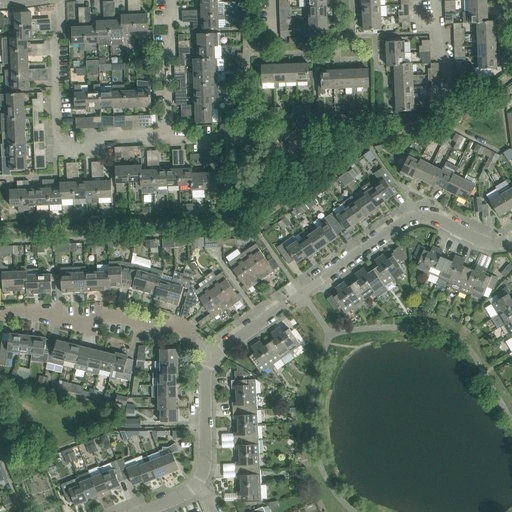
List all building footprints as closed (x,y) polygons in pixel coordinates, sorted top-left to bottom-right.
[(455,6),(453,6),(452,0),(444,1),(445,12),(456,12),(455,6)] [(468,0),(469,11),(487,10),(486,0),(468,0)] [(201,16),(224,15),(224,2),(201,3),(201,16)] [(362,17),(381,17),(381,5),(362,6),(362,17)] [(309,18),(327,17),(327,6),(308,7),(309,18)] [(488,22),(488,21),(487,10),(469,11),(469,23),(476,22),(477,22),(488,22)] [(15,26),(32,25),(31,12),(15,13),(15,26)] [(135,31),(138,31),(148,31),(147,14),(134,15),(135,31)] [(123,32),(135,31),(134,15),(122,15),(122,20),(122,32),(123,32)] [(219,28),(219,27),(225,27),(224,15),(201,16),(193,16),(193,19),(194,22),(195,29),(219,28)] [(327,17),(309,18),(309,29),(328,29),(327,17)] [(381,29),(381,19),(381,17),(362,17),(363,29),(381,29)] [(453,23),(453,29),(461,28),(461,23),(453,23),(453,18),(445,18),(445,24),(453,23)] [(99,38),(110,37),(110,20),(97,21),(97,26),(98,26),(98,38),(99,38)] [(123,37),(123,32),(122,32),(122,20),(110,20),(110,37),(123,37)] [(477,34),(495,33),(495,21),(488,21),(488,22),(477,22),(476,22),(477,34)] [(27,38),(32,38),(32,25),(15,26),(16,38),(27,38)] [(81,50),(86,50),(85,26),(72,27),(73,44),(81,43),(81,50)] [(99,43),(99,38),(98,38),(98,26),(97,26),(85,26),(86,50),(92,50),(92,43),(99,43)] [(198,47),(220,46),(220,33),(214,33),(197,34),(198,47)] [(477,45),(496,44),(495,33),(477,34),(477,45)] [(462,45),(462,41),(465,40),(465,34),(454,34),(454,46),(462,45)] [(28,50),(27,38),(16,38),(16,39),(11,39),(11,45),(5,45),(5,51),(11,51),(28,50)] [(430,52),(430,46),(430,40),(422,40),(422,46),(419,46),(419,52),(430,52)] [(405,52),(405,51),(404,41),(386,42),(386,53),(405,52)] [(478,56),(496,56),(496,44),(477,45),(478,56)] [(465,51),(462,51),(462,45),(454,46),(454,57),(465,57),(465,51)] [(215,58),(214,46),(220,46),(198,47),(198,59),(198,60),(210,59),(215,58)] [(12,63),(28,63),(28,50),(11,51),(12,63)] [(405,64),(405,52),(386,53),(387,66),(394,65),(405,64)] [(431,63),(430,58),(430,52),(419,52),(420,58),(422,58),(423,64),(431,63)] [(478,56),(478,66),(475,68),(475,67),(474,67),(479,80),(492,75),(491,75),(491,68),(497,68),(496,56),(478,56)] [(463,69),(463,64),(466,64),(465,57),(454,57),(455,69),(463,69)] [(210,60),(210,59),(198,60),(198,59),(193,59),(194,72),(218,71),(217,59),(210,60)] [(5,76),(29,75),(28,63),(12,63),(12,70),(5,70),(5,76)] [(285,82),(297,82),(296,63),(285,64),(285,82)] [(308,85),(313,85),(312,71),(308,71),(308,63),(296,63),(297,82),(308,81),(308,85)] [(394,76),(413,75),(413,63),(405,64),(394,65),(394,76)] [(263,88),(274,88),(273,64),(261,65),(262,83),(263,83),(263,88)] [(279,83),(285,82),(285,64),(273,64),(274,88),(275,88),(275,87),(279,87),(279,83)] [(357,93),(357,87),(369,87),(368,68),(356,69),(357,93)] [(333,88),(345,88),(344,69),(333,70),(333,88)] [(352,93),(357,93),(356,69),(344,69),(345,88),(352,88),(352,93)] [(322,89),(333,88),(333,70),(321,70),(322,89)] [(194,85),(211,84),(218,84),(218,71),(194,72),(194,85)] [(13,89),(29,88),(29,75),(5,76),(6,82),(12,81),(13,89)] [(395,88),(414,87),(413,75),(394,76),(395,88)] [(101,108),(100,85),(100,84),(94,84),(95,92),(88,92),(89,109),(101,108)] [(125,91),(124,91),(124,84),(112,85),(113,108),(126,107),(125,91)] [(195,97),(211,97),(211,84),(194,85),(195,97)] [(89,109),(88,92),(88,85),(75,86),(75,109),(89,109)] [(101,108),(113,108),(112,85),(100,85),(101,108)] [(440,97),(440,91),(439,86),(431,86),(432,91),(429,91),(429,98),(440,97)] [(395,99),(414,98),(414,87),(395,88),(395,99)] [(126,107),(138,107),(137,90),(125,91),(126,107)] [(137,90),(138,107),(151,106),(151,90),(137,90)] [(7,107),(24,106),(24,93),(0,94),(1,107),(7,106),(7,107)] [(195,110),(212,109),(211,97),(195,97),(195,110)] [(415,110),(414,100),(414,98),(395,99),(396,111),(415,110)] [(2,119),(25,118),(24,106),(7,107),(8,113),(1,114),(2,119)] [(196,123),(212,122),(218,122),(218,109),(212,109),(195,110),(196,123)] [(8,131),(25,131),(25,118),(2,119),(2,131),(8,131)] [(9,144),(26,143),(25,131),(8,131),(9,144)] [(422,136),(414,138),(415,142),(426,148),(431,139),(430,135),(422,136)] [(457,150),(464,137),(460,135),(456,143),(453,148),(457,150)] [(9,156),(26,156),(26,143),(9,144),(9,156)] [(374,147),(379,153),(382,151),(382,145),(382,144),(374,146),(374,147)] [(492,151),(485,148),(481,146),(477,153),(481,155),(482,153),(489,157),(492,151)] [(366,159),(372,153),(370,150),(363,155),(366,159)] [(499,155),(496,153),(492,151),(489,157),(483,170),(487,172),(489,168),(492,170),(499,155)] [(408,156),(408,157),(404,155),(400,157),(398,161),(399,165),(402,167),(399,173),(404,176),(405,174),(411,177),(420,159),(419,161),(408,156)] [(26,156),(9,156),(10,170),(27,169),(26,156)] [(423,180),(431,165),(420,159),(411,177),(416,179),(417,177),(423,180)] [(434,186),(446,161),(443,168),(442,168),(441,170),(431,165),(423,180),(434,186)] [(457,167),(453,165),(446,161),(434,186),(438,188),(439,186),(446,189),(457,167)] [(141,170),(142,170),(142,165),(128,166),(129,182),(130,189),(141,189),(141,187),(140,182),(141,182),(141,170)] [(123,183),(129,182),(128,166),(116,166),(116,183),(117,183),(117,190),(123,190),(123,183)] [(391,189),(395,186),(382,167),(374,173),(380,182),(375,186),(385,200),(395,193),(391,189)] [(466,174),(464,179),(454,174),(457,167),(446,189),(456,195),(467,174),(466,174)] [(191,173),(192,173),(192,168),(178,169),(179,186),(192,185),(191,173)] [(159,193),(166,192),(165,169),(153,170),(154,193),(155,193),(155,186),(159,186),(159,193)] [(167,186),(179,186),(178,169),(165,169),(166,192),(168,192),(167,186)] [(354,178),(357,175),(352,169),(349,171),(354,178)] [(143,193),(154,193),(153,170),(142,170),(141,170),(141,182),(140,182),(141,187),(141,189),(142,189),(143,193)] [(350,181),(354,178),(349,171),(345,174),(350,181)] [(204,173),(204,190),(218,189),(217,172),(204,173)] [(193,190),(204,190),(204,173),(192,173),(191,173),(192,185),(193,185),(193,190)] [(467,201),(475,185),(478,180),(467,174),(456,195),(467,201)] [(99,198),(112,197),(111,180),(98,181),(99,198)] [(79,198),(86,198),(86,181),(73,182),(74,205),(79,205),(79,198)] [(86,198),(99,198),(98,181),(86,181),(86,198)] [(333,190),(336,187),(331,181),(328,183),(333,190)] [(62,205),(74,205),(73,182),(60,183),(60,187),(61,187),(61,199),(62,199),(62,204),(62,205)] [(330,193),(333,190),(328,183),(324,186),(330,193)] [(379,205),(385,200),(375,186),(365,193),(376,209),(380,206),(379,205)] [(49,205),(62,204),(62,199),(61,199),(61,187),(60,187),(48,188),(49,205)] [(36,205),(49,205),(48,188),(35,189),(36,205)] [(510,210),(511,208),(511,191),(510,188),(500,194),(510,210)] [(24,212),(24,206),(23,189),(10,190),(11,206),(18,206),(18,212),(24,212)] [(24,206),(36,205),(35,189),(23,189),(24,206)] [(378,211),(376,209),(365,193),(366,195),(356,201),(352,195),(352,196),(366,216),(372,212),(373,214),(378,211)] [(499,216),(510,210),(500,194),(490,201),(499,216)] [(317,202),(313,197),(312,196),(300,205),(305,212),(317,202)] [(356,223),(366,216),(352,196),(342,202),(356,223)] [(482,211),(481,202),(481,197),(474,197),(475,212),(482,211)] [(350,227),(356,223),(342,202),(343,203),(333,210),(333,211),(329,214),(335,223),(339,220),(342,224),(347,232),(352,229),(350,227)] [(302,214),(305,212),(300,205),(297,208),(302,214)] [(331,226),(335,223),(329,214),(320,221),(323,225),(318,229),(328,243),(338,236),(331,226)] [(286,227),(290,224),(285,217),(281,220),(286,227)] [(283,229),(286,227),(281,220),(278,223),(283,229)] [(264,231),(265,230),(270,226),(266,222),(260,226),(264,231)] [(318,250),(328,243),(318,229),(308,236),(318,250)] [(308,236),(307,236),(304,231),(299,235),(302,239),(299,242),(298,240),(297,240),(309,259),(313,256),(312,254),(318,250),(308,236)] [(170,239),(165,239),(165,247),(170,247),(175,247),(174,239),(170,239)] [(309,259),(297,240),(287,247),(283,243),(277,247),(283,256),(289,252),(296,262),(306,256),(309,259)] [(64,251),(72,251),(72,243),(64,243),(64,251)] [(252,267),(265,258),(255,244),(242,253),(252,267)] [(430,252),(424,250),(425,247),(419,245),(413,257),(419,260),(416,268),(425,271),(424,274),(426,275),(437,248),(433,246),(430,252)] [(9,253),(13,253),(13,246),(0,246),(0,278),(2,278),(3,291),(5,291),(5,293),(10,293),(10,291),(15,291),(14,271),(8,271),(8,267),(7,267),(5,266),(4,265),(2,263),(1,262),(1,261),(1,260),(1,258),(2,257),(4,255),(5,254),(6,254),(9,253)] [(379,257),(396,281),(398,280),(397,277),(404,272),(398,263),(407,258),(399,247),(393,250),(394,252),(391,254),(392,256),(387,259),(384,254),(379,257)] [(436,282),(445,258),(440,256),(443,250),(437,248),(426,275),(429,276),(428,279),(436,282)] [(238,277),(252,267),(242,253),(228,263),(238,277)] [(448,284),(459,257),(455,255),(452,261),(445,258),(436,282),(445,286),(446,283),(448,284)] [(394,283),(396,281),(379,257),(374,260),(378,266),(373,269),(385,286),(392,281),(394,283)] [(458,291),(468,268),(462,265),(465,259),(459,257),(448,284),(451,285),(450,287),(451,288),(458,291)] [(144,292),(151,268),(150,268),(150,261),(142,258),(140,265),(139,265),(133,285),(132,288),(144,292)] [(281,269),(277,262),(274,264),(271,259),(268,261),(265,258),(252,267),(261,280),(274,271),(275,273),(281,269)] [(133,285),(139,265),(120,261),(121,267),(109,267),(110,291),(111,290),(111,286),(122,286),(122,282),(133,285)] [(470,293),(481,266),(477,264),(474,270),(468,268),(458,291),(466,295),(467,294),(468,293),(470,293)] [(27,294),(26,269),(26,266),(21,266),(21,271),(14,271),(15,291),(21,290),(21,293),(27,292),(27,294)] [(85,292),(86,292),(85,266),(73,267),(74,292),(78,292),(79,294),(84,294),(85,292)] [(97,272),(85,272),(85,266),(86,292),(98,291),(97,272)] [(491,275),(490,277),(485,275),(487,269),(481,266),(470,293),(473,295),(475,292),(483,296),(487,287),(493,289),(498,278),(491,275)] [(62,293),(74,292),(73,267),(61,267),(62,293)] [(98,291),(110,291),(109,267),(108,267),(108,271),(97,272),(98,291)] [(244,292),(261,280),(252,267),(238,277),(244,285),(240,288),(244,292)] [(162,277),(162,275),(163,271),(151,268),(144,292),(155,295),(154,299),(155,299),(161,277),(162,277)] [(385,286),(373,269),(368,273),(364,268),(359,271),(376,295),(379,293),(377,291),(385,286)] [(38,274),(38,269),(26,269),(27,294),(29,294),(29,297),(34,296),(34,294),(39,294),(38,274)] [(189,288),(190,284),(189,284),(193,271),(185,269),(183,274),(175,271),(173,278),(166,302),(178,305),(183,287),(189,288)] [(221,272),(216,276),(213,271),(205,277),(218,295),(231,286),(221,272)] [(374,297),(376,295),(359,271),(355,274),(359,280),(353,283),(365,299),(372,294),(374,297)] [(52,293),(51,283),(51,274),(38,274),(39,294),(52,293)] [(166,302),(173,278),(162,275),(162,277),(161,277),(155,299),(166,302)] [(204,305),(218,295),(205,277),(206,279),(198,284),(200,287),(196,290),(193,285),(190,284),(189,288),(184,305),(192,307),(201,301),(204,305)] [(365,299),(353,283),(348,287),(344,282),(340,285),(357,309),(359,307),(357,305),(365,299)] [(354,311),(357,309),(340,285),(335,288),(339,293),(333,297),(339,305),(345,314),(353,308),(354,311)] [(218,295),(227,309),(240,299),(231,286),(218,295)] [(511,299),(511,300),(508,294),(511,293),(507,287),(496,294),(499,299),(491,304),(485,308),(491,317),(494,315),(495,316),(511,305),(511,299)] [(210,321),(227,309),(218,295),(204,305),(210,314),(206,316),(210,321)] [(495,317),(492,319),(498,328),(504,325),(504,326),(511,321),(511,305),(495,316),(495,317)] [(275,330),(292,354),(295,353),(293,350),(300,345),(289,328),(283,332),(280,327),(275,330)] [(292,354),(275,330),(271,333),(274,339),(269,342),(281,359),(281,358),(285,364),(294,357),(292,354)] [(20,351),(22,335),(10,333),(8,344),(2,343),(0,357),(0,364),(9,366),(9,360),(12,360),(13,350),(20,351)] [(31,352),(33,336),(22,335),(20,351),(31,352)] [(49,349),(45,348),(46,338),(33,336),(31,352),(44,354),(44,352),(48,353),(49,349)] [(62,365),(69,341),(65,340),(64,342),(57,340),(54,350),(49,349),(48,353),(49,353),(47,362),(62,365)] [(76,362),(80,346),(74,344),(74,342),(69,341),(62,365),(63,366),(64,359),(76,362)] [(281,359),(269,342),(264,346),(260,341),(255,344),(272,368),(275,366),(277,369),(285,364),(281,359)] [(270,370),(272,368),(255,344),(251,347),(255,352),(249,356),(261,373),(269,367),(270,370)] [(144,356),(146,345),(139,345),(137,360),(144,360),(145,356),(144,356)] [(86,371),(92,347),(88,346),(87,348),(80,346),(76,362),(77,362),(75,368),(86,371)] [(97,374),(103,352),(97,350),(97,348),(92,347),(86,371),(88,365),(94,367),(92,373),(97,374)] [(160,361),(178,361),(178,349),(160,349),(160,361)] [(111,371),(116,352),(111,351),(111,354),(103,352),(97,374),(98,375),(100,368),(111,371)] [(124,372),(126,365),(128,356),(116,352),(111,371),(110,375),(130,381),(131,374),(124,372)] [(160,361),(155,361),(155,373),(178,373),(178,361),(160,361)] [(256,379),(252,379),(252,375),(243,370),(243,368),(237,365),(237,371),(235,371),(235,372),(236,380),(231,380),(232,389),(236,389),(236,396),(256,395),(256,379)] [(159,385),(176,385),(176,380),(179,380),(178,374),(178,373),(155,373),(153,373),(153,385),(159,385)] [(159,397),(176,397),(176,385),(159,385),(159,392),(152,392),(152,397),(159,396),(159,397)] [(116,403),(126,405),(127,397),(118,395),(117,399),(116,403)] [(233,411),(257,410),(256,395),(236,396),(237,402),(232,402),(233,411)] [(176,404),(176,397),(159,397),(159,409),(161,409),(161,410),(178,409),(178,404),(176,404)] [(161,410),(161,412),(161,422),(178,421),(178,409),(161,410)] [(238,425),(258,424),(257,410),(233,411),(233,419),(238,419),(238,425)] [(125,419),(125,427),(141,427),(141,419),(125,419)] [(234,441),(259,439),(258,424),(238,425),(238,432),(234,432),(234,441)] [(239,455),(259,454),(259,439),(234,441),(235,449),(239,449),(239,455)] [(174,453),(175,447),(162,447),(162,449),(159,451),(162,457),(168,473),(179,469),(173,453),(174,453)] [(75,459),(75,457),(71,448),(67,450),(71,461),(75,459)] [(67,462),(71,461),(67,450),(62,452),(63,455),(64,455),(67,462)] [(235,470),(260,470),(259,454),(239,455),(240,462),(235,462),(235,470)] [(150,480),(156,478),(150,462),(148,456),(143,457),(145,463),(139,466),(146,484),(150,482),(150,480)] [(138,463),(127,468),(122,457),(117,460),(125,480),(130,477),(133,485),(144,480),(145,484),(146,484),(139,466),(138,463)] [(162,457),(150,462),(156,478),(167,473),(168,473),(162,457)] [(119,482),(125,480),(117,460),(110,462),(111,463),(100,468),(103,474),(109,490),(115,487),(116,489),(121,487),(119,482)] [(103,474),(102,474),(99,467),(89,471),(92,478),(91,479),(99,496),(103,495),(102,493),(109,490),(103,474)] [(241,485),(261,484),(260,470),(235,470),(236,479),(241,479),(241,485)] [(89,471),(76,476),(78,479),(79,483),(80,483),(88,501),(87,499),(93,496),(94,498),(99,496),(91,479),(92,478),(89,471)] [(76,505),(88,501),(80,483),(79,483),(78,479),(61,485),(68,501),(70,500),(71,498),(72,497),(76,505)] [(261,484),(241,485),(241,492),(237,492),(237,501),(261,499),(261,484)] [(7,509),(14,506),(17,505),(15,501),(13,502),(5,505),(7,509)]
